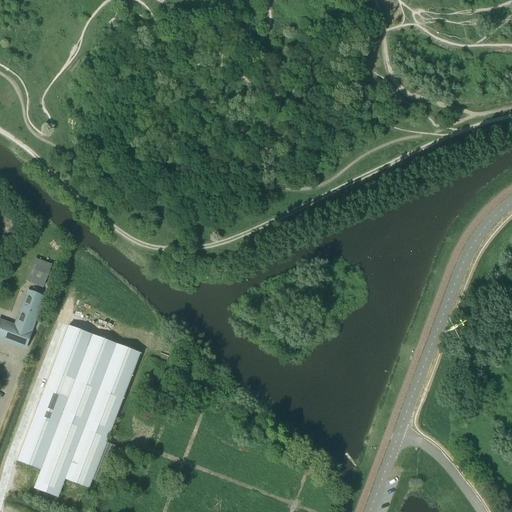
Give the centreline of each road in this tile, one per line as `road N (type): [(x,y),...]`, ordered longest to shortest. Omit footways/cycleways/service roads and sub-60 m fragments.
road 1 (unknown): [(477,115),(370,151),(335,178),(302,190),(148,200),(36,135),(14,85),(0,73)]
road 2 (track): [(451,133),(235,238),(180,250),(126,237),(0,132)]
road 3 (unclassified): [(370,511),(463,261),(511,200)]
road 4 (unknown): [(375,0),(387,67),(403,91),(477,115),(511,108)]
